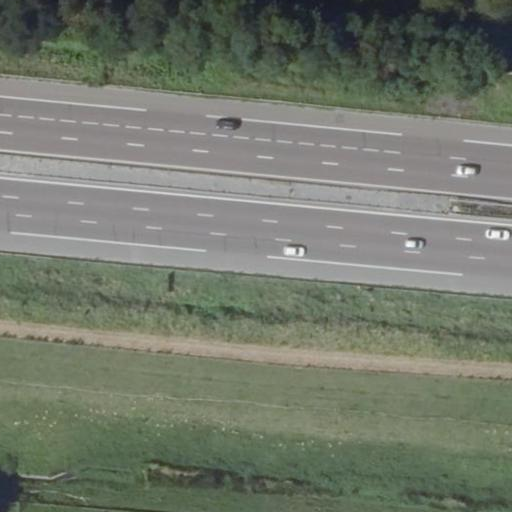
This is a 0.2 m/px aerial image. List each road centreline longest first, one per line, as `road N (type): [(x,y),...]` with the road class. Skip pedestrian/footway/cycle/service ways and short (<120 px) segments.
road 1 (motorway): [(511,171),(0,122)]
road 2 (motorway): [(0,207),(511,255)]
